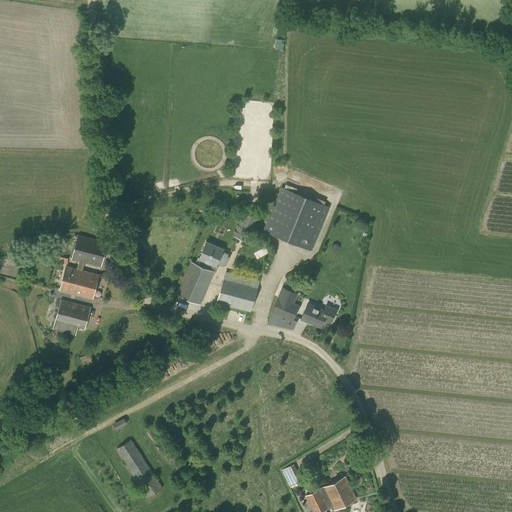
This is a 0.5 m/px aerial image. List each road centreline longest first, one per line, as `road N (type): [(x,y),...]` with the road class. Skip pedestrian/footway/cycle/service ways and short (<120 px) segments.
road 1 (unclassified): [(396,511),(353,397),(325,357),(142,296),(118,256),(100,170),(89,0)]
road 2 (track): [(250,330),(245,347),(78,438)]
